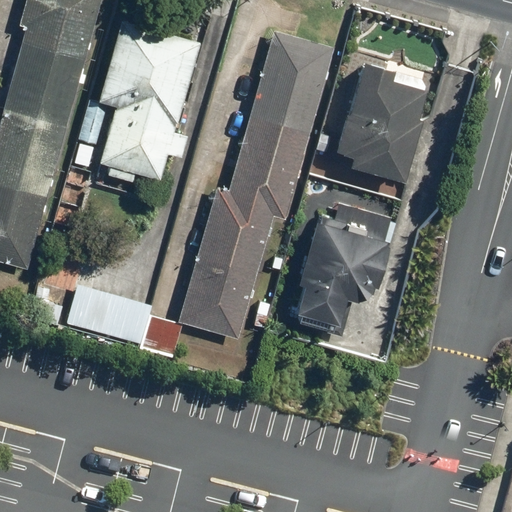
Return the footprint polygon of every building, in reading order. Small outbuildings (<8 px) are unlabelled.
[(0,260),(21,266),(97,0),(23,0),(17,22),(24,24),(0,107),(0,260)] [(117,16),(93,100),(112,105),(96,159),(158,177),(198,40),(117,16)] [(213,183),(173,319),(234,336),(270,213),(282,217),(332,45),(271,28),(225,187),(213,183)] [(329,158),(401,180),(420,117),(414,115),(422,86),(388,75),(390,66),(360,57),(329,158)] [(300,283),(292,310),(336,323),(343,296),(355,300),(370,291),(386,237),(381,235),(387,215),(332,199),(328,214),(315,210),(295,281),(300,283)] [(73,283),(63,320),(138,340),(148,303),(73,283)] [(64,293),(40,287),(33,317),(56,323),(64,293)] [(148,312),(138,344),(171,354),(181,321),(148,312)]
